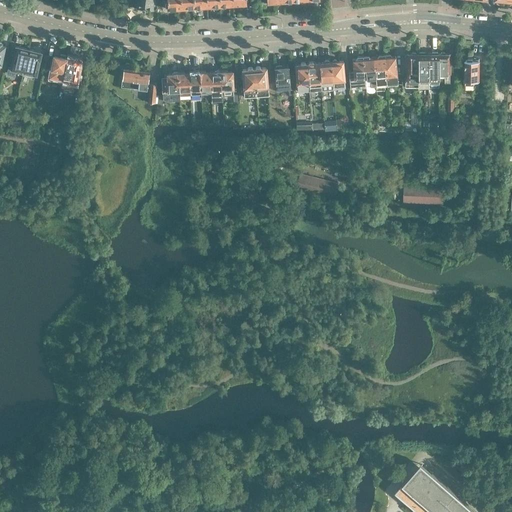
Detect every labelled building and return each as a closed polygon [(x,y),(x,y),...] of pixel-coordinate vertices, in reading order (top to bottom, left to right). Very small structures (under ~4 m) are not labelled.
[(136,0),(135,7),(142,8),(141,9),(142,9),(142,10),(145,11),(146,9),(152,10),(153,0),(136,0)] [(181,8),(180,0),(167,0),(167,3),(165,3),(165,8),(168,8),(168,9),(181,8)] [(193,0),(180,0),(181,8),(194,8),(193,0)] [(24,70),(29,49),(16,46),(11,66),(9,66),(7,73),(14,75),(16,68),(24,70)] [(41,52),(29,49),(24,70),(36,73),(41,52)] [(439,53),(437,53),(438,82),(449,82),(449,53),(445,53),(444,51),(441,52),(439,53)] [(417,82),(417,53),(415,52),(412,52),(411,53),(407,53),(407,54),(407,82),(405,82),(405,87),(418,87),(418,82),(417,82)] [(428,82),(427,53),(424,53),(424,52),(419,52),(419,53),(417,53),(417,82),(418,82),(428,82)] [(438,82),(437,53),(437,52),(432,52),(432,53),(427,53),(428,82),(438,82)] [(62,80),(67,55),(61,54),(60,55),(54,54),(54,53),(53,59),(52,58),(49,75),(53,76),(53,79),(62,80)] [(386,84),(384,54),(379,55),(377,57),(373,57),(376,85),(386,84)] [(389,54),(384,54),(386,84),(397,83),(396,65),(395,55),(391,56),(389,54)] [(72,56),(67,55),(62,80),(71,82),(71,80),(76,80),(79,64),(78,63),(79,58),(79,57),(78,59),(73,58),(72,56)] [(365,86),(363,56),(357,57),(356,59),(352,59),(354,77),(349,77),(350,94),(355,94),(354,87),(365,86)] [(376,85),(373,57),(370,57),(368,56),(363,56),(365,86),(376,85)] [(479,80),(479,65),(479,60),(474,60),(473,58),(468,58),(467,60),(466,60),(466,84),(475,84),(475,80),(479,80)] [(331,61),(330,61),(333,88),(345,87),(343,60),(337,60),(336,59),(333,59),(331,61)] [(324,62),(319,62),(321,89),(333,88),(330,61),(329,61),(328,60),(325,60),(324,62)] [(321,89),(319,62),(314,62),(312,61),(309,61),(308,63),(306,63),(309,90),(321,89)] [(309,90),(306,63),(304,62),(301,62),(300,64),(295,64),(297,91),(309,90)] [(274,66),(276,91),(290,90),(288,65),(274,66)] [(147,83),(149,71),(132,69),(131,66),(126,66),(125,68),(123,68),(122,78),(121,86),(149,90),(147,102),(156,103),(159,84),(147,83)] [(255,68),(254,68),(257,95),(268,94),(268,85),(266,67),(261,67),(259,66),(256,66),(255,68)] [(257,95),(254,68),(253,68),(252,67),(248,67),(247,69),(242,69),(243,82),(238,83),(239,99),(245,98),(245,96),(257,95)] [(232,85),(232,70),(226,71),(225,69),(221,70),(222,88),(222,94),(238,93),(238,85),(232,85)] [(222,88),(221,70),(215,70),(214,71),(210,71),(211,89),(222,88)] [(201,97),(199,71),(194,71),(192,72),(189,73),(190,97),(201,97)] [(211,89),(210,71),(206,72),(205,71),(199,71),(201,97),(211,96),(211,89)] [(179,98),(178,72),(172,72),(171,74),(167,74),(167,77),(164,77),(164,78),(162,78),(163,96),(163,99),(179,98)] [(190,97),(189,73),(185,73),(184,72),(178,72),(179,98),(190,97)] [(336,119),(328,120),(329,130),(337,130),(336,119)] [(333,198),(337,183),(300,174),(296,189),(333,198)] [(443,189),(405,188),(404,201),(443,202),(443,189)] [(248,193),(240,194),(242,203),(249,202),(248,193)] [(258,236),(261,245),(278,241),(276,232),(258,236)] [(477,511),(432,473),(422,464),(397,492),(420,511),(477,511)]
